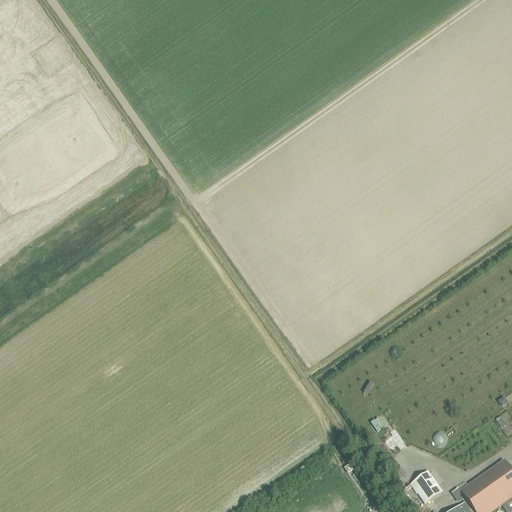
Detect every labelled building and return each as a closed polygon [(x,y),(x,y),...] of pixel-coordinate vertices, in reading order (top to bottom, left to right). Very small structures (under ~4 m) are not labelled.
[(511,511),(511,473),(504,461),(460,492),(465,499),(473,511),(492,511),(502,506),(506,511),(511,511)] [(428,472),(427,473),(412,483),(410,484),(424,505),(442,493),(428,472)] [(337,486),(324,495),(334,511),(335,511),(348,503),(337,486)] [(334,511),(324,495),(310,505),(314,511),(334,511)] [(463,503),(451,511),(473,511),(465,499),(462,501),(463,503)]
